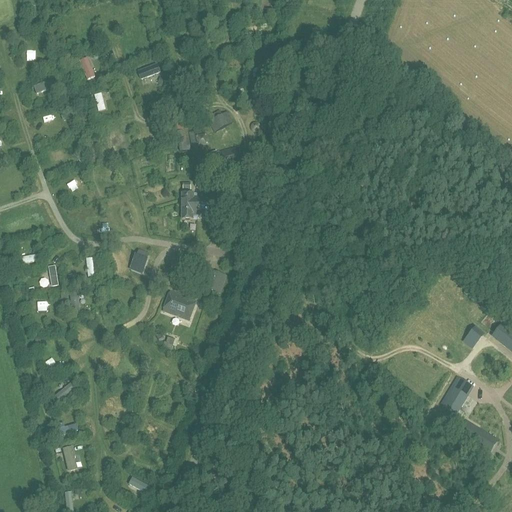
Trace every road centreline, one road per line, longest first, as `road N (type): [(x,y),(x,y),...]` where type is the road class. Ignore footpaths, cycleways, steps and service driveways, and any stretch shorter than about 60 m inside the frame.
road 1 (unclassified): [(173,511),(357,0)]
road 2 (unknown): [(10,89),(76,236),(177,245)]
road 3 (unknown): [(177,245),(153,267),(145,310),(104,347),(95,439)]
